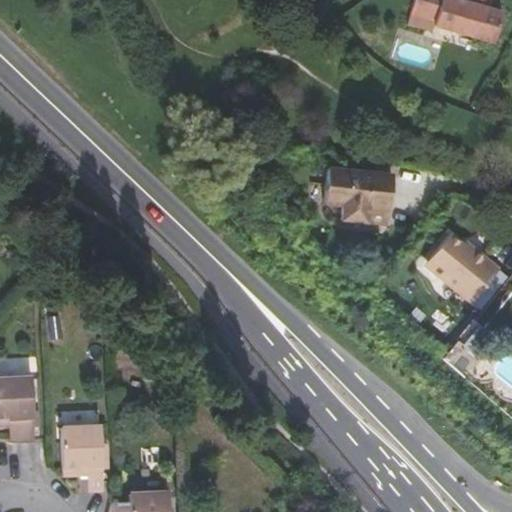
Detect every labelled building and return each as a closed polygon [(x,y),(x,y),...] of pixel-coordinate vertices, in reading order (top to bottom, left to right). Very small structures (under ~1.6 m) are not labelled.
[(414,0),(407,24),(423,30),(426,20),(434,22),(433,26),(493,43),(502,15),(488,11),(490,0),(469,0),(468,5),(459,3),(459,0),(414,0)] [(426,20),(423,30),(431,32),(433,26),(434,22),(426,20)] [(385,224),(391,174),(326,166),(322,202),(341,204),(339,219),(385,224)] [(475,253),(468,246),(454,234),(434,257),(435,258),(431,263),(436,268),(435,269),(473,303),(502,271),(478,249),(475,253)] [(471,242),(468,246),(475,253),(478,249),(471,242)] [(0,426),(17,426),(18,443),(33,443),(29,379),(0,380),(0,426)] [(88,491),(103,490),(100,428),(60,430),(62,475),(87,475),(88,491)] [(167,511),(167,497),(128,498),(128,506),(110,506),(108,511),(167,511)]
